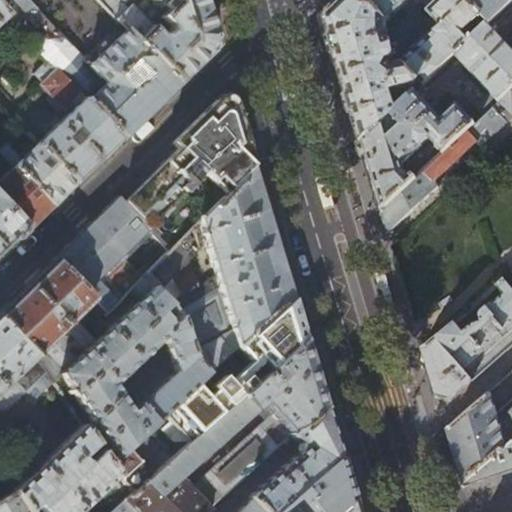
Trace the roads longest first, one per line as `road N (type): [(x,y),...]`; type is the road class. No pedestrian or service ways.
road 1 (primary): [(397,511),(251,42)]
road 2 (residential): [(251,42),(0,287)]
